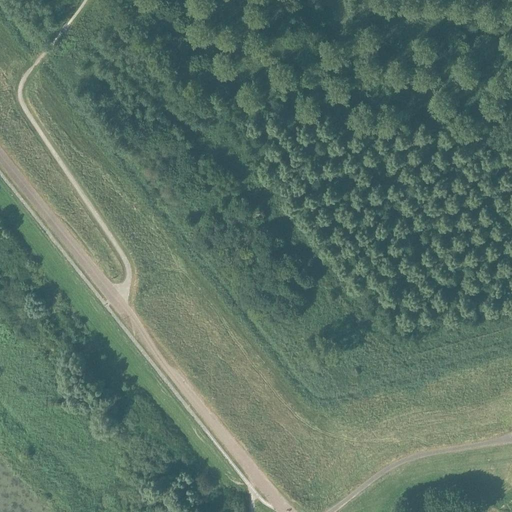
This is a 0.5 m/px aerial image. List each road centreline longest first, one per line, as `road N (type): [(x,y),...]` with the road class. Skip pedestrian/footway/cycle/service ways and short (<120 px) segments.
road 1 (unclassified): [(287,511),(0,153)]
road 2 (unclassified): [(333,511),(416,458),(511,442)]
